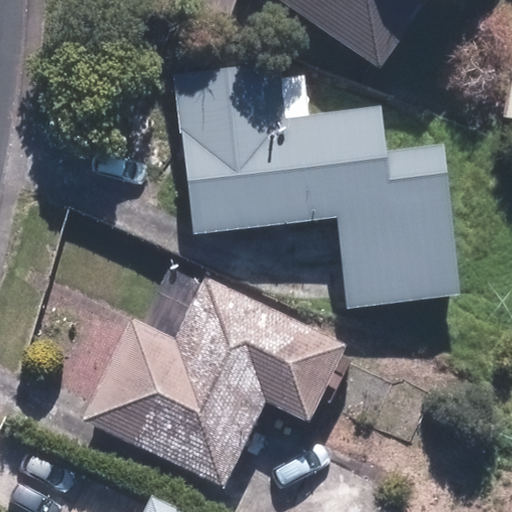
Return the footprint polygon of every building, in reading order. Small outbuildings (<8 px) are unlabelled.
[(282,0),(385,69),(432,0),(448,0),(450,1),(450,0),(282,0)] [(177,75),(195,234),(341,217),(351,307),(467,294),(449,146),(393,152),(388,108),(289,119),(283,63),(177,75)] [(177,196),(85,157),(64,206),(155,246),(177,196)] [(228,488),(269,402),(315,423),(352,346),(210,279),(179,345),(134,323),(87,422),(228,488)] [(402,511),(411,494),(317,449),(286,511),(402,511)] [(189,511),(157,496),(149,511),(189,511)]
